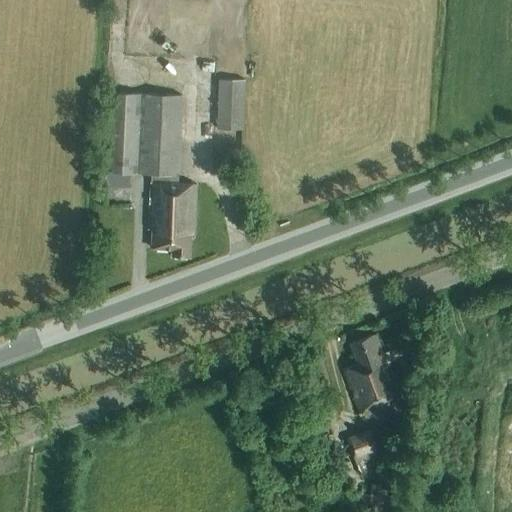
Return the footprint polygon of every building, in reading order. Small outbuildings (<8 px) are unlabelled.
[(216,128),(241,130),(243,80),(219,79),(216,128)] [(149,229),(153,229),(152,248),(172,250),(171,257),(188,257),(189,236),(193,236),(195,185),(177,184),(181,96),(109,93),(105,173),(150,174),(149,229)] [(229,161),(239,162),(240,155),(229,154),(229,161)] [(414,465),(394,418),(403,415),(397,399),(400,398),(387,361),(406,354),(403,346),(382,353),(375,334),(349,343),(357,364),(343,369),(359,413),(362,411),(368,428),(345,436),(360,474),(386,463),(390,474),(414,465)] [(334,432),(325,408),(305,415),(314,439),(334,432)] [(369,511),(395,511),(398,486),(372,484),(369,511)]
